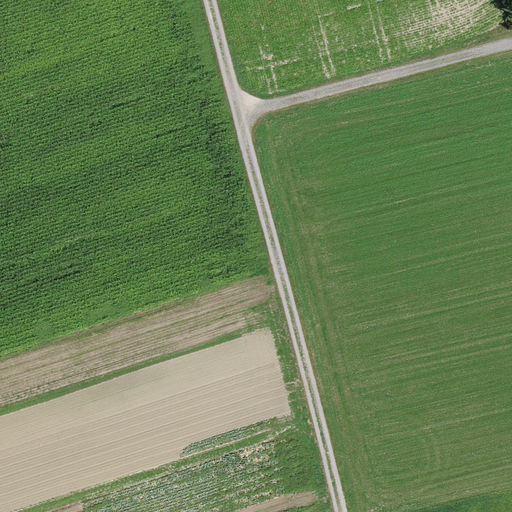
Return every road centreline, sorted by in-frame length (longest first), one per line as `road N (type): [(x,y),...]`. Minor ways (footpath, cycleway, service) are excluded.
road 1 (track): [(208,0),(334,511)]
road 2 (track): [(511,42),(236,116)]
